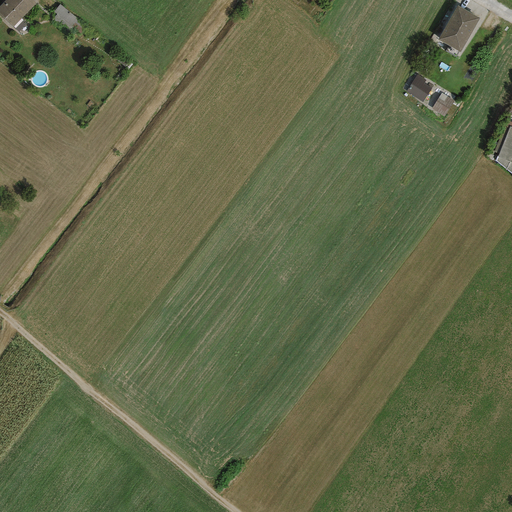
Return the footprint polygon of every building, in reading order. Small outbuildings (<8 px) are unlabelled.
[(5,0),(0,6),(0,16),(12,28),(36,3),(34,0),(33,0),(5,0)] [(55,13),(74,24),(78,17),(60,5),(55,13)] [(479,18),(457,6),(438,39),(460,52),(479,18)] [(433,86),(417,75),(406,92),(422,103),(433,86)] [(454,101),(442,93),(431,109),(444,117),(454,101)] [(511,127),(510,127),(498,157),(511,162),(511,127)]
